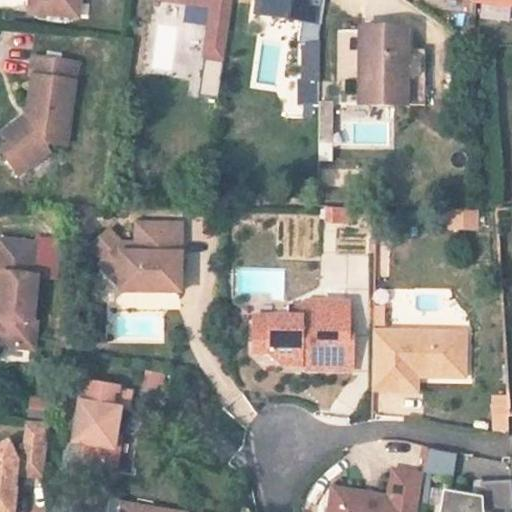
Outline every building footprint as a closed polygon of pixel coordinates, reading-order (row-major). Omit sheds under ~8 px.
[(75,8),(83,9),(83,0),(39,0),(38,13),(44,20),(74,22),(75,8)] [(233,0),(155,0),(155,4),(212,11),(209,36),(229,39),(233,0)] [(256,0),(256,4),(274,6),(273,21),(320,26),(323,0),(256,0)] [(511,0),(479,0),(479,8),(478,13),(511,16),(511,0)] [(274,6),(256,4),(254,19),(273,21),(274,6)] [(82,23),(83,9),(75,8),(74,22),(82,23)] [(360,29),(361,105),(425,104),(424,49),(406,50),(406,29),(360,29)] [(229,39),(209,36),(206,61),(226,63),(229,39)] [(320,46),(303,46),(304,86),(320,86),(320,46)] [(356,79),(356,49),(337,50),(337,80),(356,79)] [(31,127),(7,146),(15,155),(5,163),(25,187),(54,162),(49,157),(54,152),(73,154),(80,70),(33,66),(31,87),(34,87),(31,127)] [(198,70),(193,94),(213,98),(218,74),(198,70)] [(332,144),(333,102),(318,102),(318,144),(332,144)] [(15,155),(7,146),(0,151),(0,157),(5,163),(15,155)] [(323,221),(351,223),(352,208),(324,206),(323,221)] [(448,230),(478,231),(478,211),(448,211),(448,230)] [(282,215),(281,257),(319,258),(319,216),(282,215)] [(95,254),(111,268),(126,267),(126,292),(126,298),(186,297),(184,229),(138,230),(138,249),(125,250),(111,237),(95,254)] [(8,327),(0,325),(0,351),(3,354),(43,359),(46,330),(42,330),(47,285),(42,285),(45,251),(10,247),(6,276),(13,280),(8,327)] [(106,275),(126,292),(126,267),(111,268),(106,275)] [(309,373),(314,378),(360,377),(360,342),(355,342),(354,309),(313,310),(309,315),(309,318),(294,318),(294,329),(260,328),(260,365),(275,364),(277,364),(287,374),(309,373)] [(473,381),(473,336),(381,334),(381,397),(403,397),(403,381),(429,381),(473,381)] [(161,391),(165,373),(145,370),(141,387),(161,391)] [(429,397),(429,381),(403,381),(403,397),(429,397)] [(126,477),(129,443),(132,419),(143,420),(145,398),(93,392),(85,454),(96,456),(94,473),(126,477)] [(0,511),(25,511),(27,501),(24,500),(26,484),(54,487),(59,432),(36,430),(33,465),(25,465),(19,452),(0,461),(0,484),(2,489),(0,488),(0,511)] [(129,443),(126,477),(132,478),(136,444),(129,443)] [(421,471),(452,477),(456,455),(426,448),(421,471)] [(338,511),(428,511),(434,474),(402,470),(398,496),(342,489),(338,511)] [(491,497),(454,492),(451,511),(511,511),(511,479),(490,482),(491,497)]
